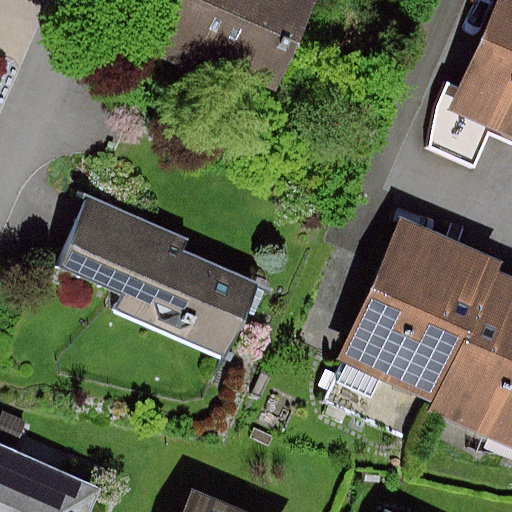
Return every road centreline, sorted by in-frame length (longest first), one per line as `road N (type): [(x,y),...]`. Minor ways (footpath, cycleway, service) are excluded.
road 1 (residential): [(463,0),(353,245)]
road 2 (residential): [(84,0),(0,176)]
